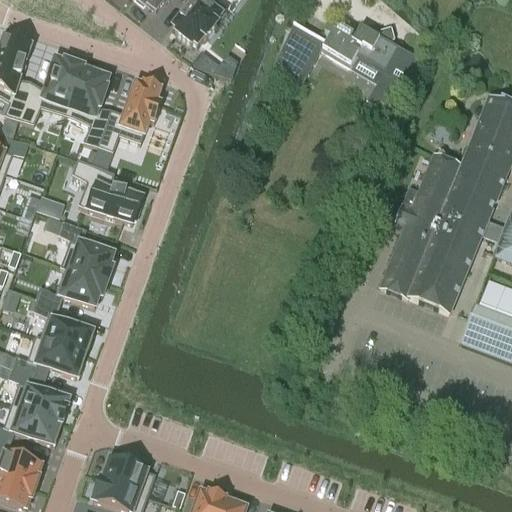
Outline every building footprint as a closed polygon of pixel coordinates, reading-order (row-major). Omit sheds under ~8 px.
[(131,0),(130,1),(142,11),(144,8),(154,16),(166,0),(181,0),(180,1),(181,1),(181,0),(131,0)] [(190,9),(171,32),(176,36),(174,38),(189,50),(191,48),(196,51),(202,43),(204,44),(215,31),(213,29),(225,13),(208,0),(181,0),(181,1),(190,9)] [(323,34),(323,35),(322,36),(322,37),(322,38),(323,39),(323,40),(324,40),(324,41),(325,41),(326,42),(327,42),(328,42),(321,54),(333,61),(331,64),(347,74),(349,70),(352,72),(357,64),(382,78),(365,109),(385,120),(409,77),(416,64),(401,56),(385,47),(393,45),(389,33),(377,36),(380,44),(376,42),(359,32),(351,46),(348,45),(352,40),(337,31),(334,36),(332,35),(332,34),(331,34),(331,33),(330,33),(330,32),(329,32),(328,32),(327,32),(326,32),(325,32),(324,33),(323,34)] [(289,35),(272,71),(297,85),(317,50),(289,35)] [(0,102),(8,105),(2,120),(17,125),(31,88),(17,84),(18,81),(19,81),(24,68),(23,67),(29,52),(24,50),(24,48),(9,42),(8,44),(3,43),(0,50),(0,102)] [(31,88),(17,125),(32,131),(40,110),(64,119),(81,73),(64,67),(64,68),(55,65),(44,93),(31,88)] [(81,73),(64,119),(66,120),(89,128),(82,148),(97,154),(110,117),(96,112),(97,111),(98,111),(105,93),(103,92),(106,84),(82,75),(83,73),(81,73)] [(110,117),(97,154),(111,159),(117,142),(139,150),(147,127),(152,129),(159,110),(154,108),(159,94),(143,88),(141,92),(134,89),(129,104),(128,104),(124,114),(125,114),(123,121),(110,117)] [(418,198),(409,194),(395,230),(399,232),(404,233),(379,295),(406,306),(407,304),(448,320),(479,243),(508,173),(511,171),(511,113),(487,103),(479,124),(459,173),(433,162),(418,198)] [(434,127),(459,137),(465,124),(440,113),(434,127)] [(0,178),(4,179),(11,158),(22,162),(27,148),(4,140),(0,153),(0,178)] [(76,166),(70,181),(85,186),(76,210),(101,219),(115,224),(131,229),(132,224),(134,225),(140,209),(138,208),(140,203),(124,198),(125,197),(111,192),(111,193),(108,192),(113,179),(76,166)] [(326,201),(330,203),(334,202),(338,200),(340,196),(340,192),(339,188),(335,185),(331,184),(326,186),(323,189),(322,193),(323,197),(326,201)] [(494,264),(511,270),(511,225),(509,224),(494,264)] [(61,227),(57,241),(68,245),(59,272),(63,273),(63,272),(105,287),(111,273),(108,272),(112,260),(80,248),(85,235),(61,227)] [(12,256),(6,271),(14,273),(19,258),(12,256)] [(38,293),(34,304),(35,305),(57,313),(61,301),(93,312),(97,301),(100,302),(105,287),(63,272),(63,273),(54,298),(38,293)] [(35,305),(30,316),(46,322),(38,343),(38,344),(83,360),(86,352),(87,352),(92,340),(90,339),(91,337),(53,324),(57,313),(35,305)] [(509,369),(511,370),(511,325),(479,313),(473,311),(466,330),(458,349),(479,357),(509,369)] [(15,361),(11,372),(33,380),(37,369),(75,382),(75,380),(77,381),(81,369),(80,368),(83,360),(38,344),(38,343),(34,341),(26,365),(15,361)] [(11,372),(6,384),(17,388),(9,410),(59,428),(58,429),(60,429),(65,413),(64,413),(67,405),(29,392),(33,380),(11,372)] [(0,431),(0,445),(9,448),(13,437),(51,450),(51,448),(53,449),(57,436),(56,436),(58,429),(59,428),(9,410),(2,432),(0,431)] [(0,445),(0,481),(33,494),(37,483),(35,483),(39,472),(5,460),(9,448),(0,445)] [(99,483),(99,485),(146,502),(154,481),(108,464),(107,467),(105,466),(101,478),(103,479),(101,484),(99,483)] [(0,505),(18,511),(24,511),(28,503),(29,504),(33,494),(0,481),(0,505)] [(99,485),(91,506),(106,511),(142,511),(146,502),(99,485)] [(176,496),(170,511),(173,511),(178,511),(184,498),(176,496)] [(219,511),(222,505),(206,499),(206,500),(199,498),(193,511),(219,511)]
